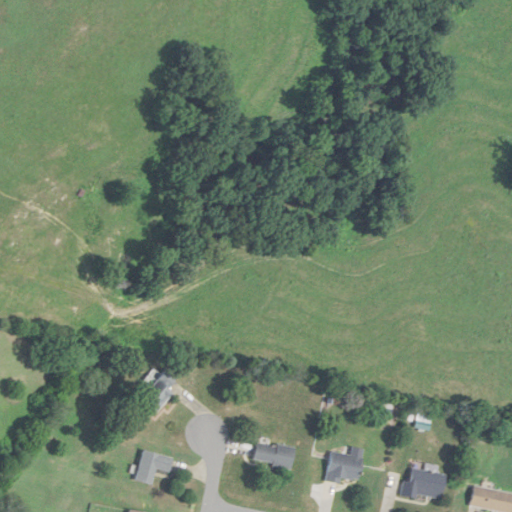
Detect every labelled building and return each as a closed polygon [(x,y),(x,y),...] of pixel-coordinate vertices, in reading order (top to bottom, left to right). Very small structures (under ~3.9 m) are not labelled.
[(156,415),(172,393),(167,389),(175,379),(163,370),(159,375),(154,371),(141,387),(147,392),(139,402),(156,415)] [(289,469),(292,448),(254,442),(251,463),(289,469)] [(155,470),(168,473),(172,459),(142,451),(134,482),(151,486),(155,470)] [(340,479),(355,481),(359,457),(329,452),(324,483),(339,485),(340,479)] [(439,501),(442,474),(409,469),(406,496),(439,501)] [(495,511),(511,511),(511,494),(472,486),(468,507),(495,511)]
